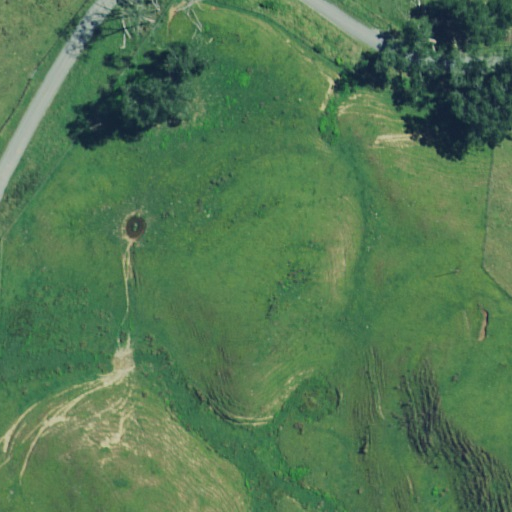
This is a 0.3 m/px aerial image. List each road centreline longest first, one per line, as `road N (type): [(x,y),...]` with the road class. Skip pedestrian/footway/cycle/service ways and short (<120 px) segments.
road 1 (residential): [(320,0),(437,82),(511,67)]
road 2 (residential): [(0,163),(128,0)]
